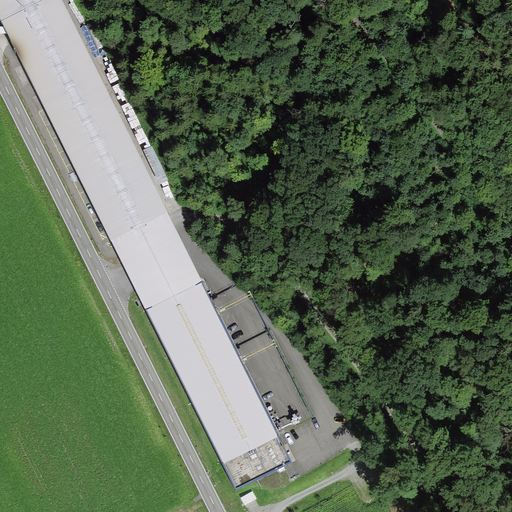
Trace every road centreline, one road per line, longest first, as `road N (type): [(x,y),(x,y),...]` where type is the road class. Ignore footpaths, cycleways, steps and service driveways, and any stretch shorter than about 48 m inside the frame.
road 1 (secondary): [(0,71),(217,511)]
road 2 (track): [(470,511),(338,346),(295,277),(234,220),(174,212)]
road 3 (track): [(338,0),(511,223)]
